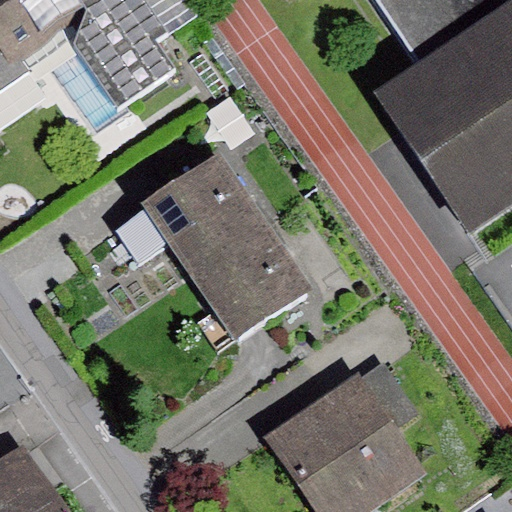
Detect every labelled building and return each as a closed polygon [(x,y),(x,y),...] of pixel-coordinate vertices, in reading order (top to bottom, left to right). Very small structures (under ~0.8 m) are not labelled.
[(0,0),(0,96),(30,75),(23,64),(84,22),(77,49),(80,54),(119,110),(174,72),(155,45),(168,36),(143,0),(0,0)] [(511,0),(364,0),(414,73),(511,7),(511,0)] [(511,7),(414,73),(381,97),(474,237),(511,212),(511,7)] [(201,54),(188,64),(215,101),(228,92),(201,54)] [(221,159),(145,208),(147,213),(144,215),(114,235),(136,268),(167,247),(191,280),(267,229),(221,159)] [(311,295),(267,229),(191,280),(236,346),(311,295)] [(356,377),(263,441),(312,511),(376,511),(426,478),(356,377)] [(74,511),(30,446),(0,465),(0,511),(74,511)]
